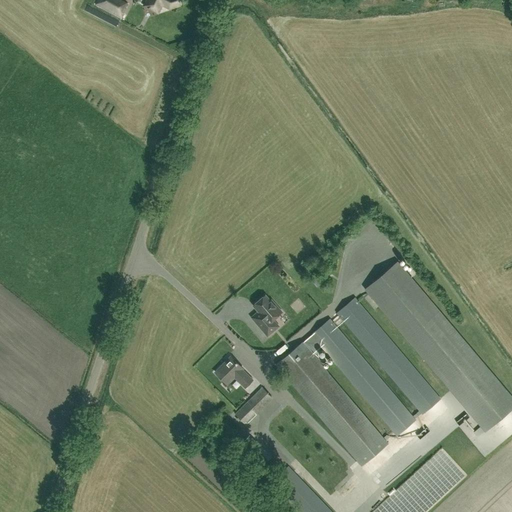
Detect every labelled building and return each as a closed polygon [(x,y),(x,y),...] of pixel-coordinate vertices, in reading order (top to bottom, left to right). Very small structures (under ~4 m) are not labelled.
[(127,4),(118,0),(98,0),(96,4),(121,17),(127,4)] [(147,0),(144,6),(158,12),(162,5),(169,8),(180,5),(178,0),(147,0)] [(365,290),(485,431),(511,408),(511,396),(398,262),(365,290)] [(302,274),(296,279),(300,284),(306,280),(302,274)] [(254,305),(260,312),(253,318),(268,335),(279,326),(273,320),(282,312),(272,300),(271,301),(266,296),(254,305)] [(423,414),(441,399),(355,298),(337,313),(423,414)] [(312,335),(302,344),(302,343),(277,364),(363,465),(388,444),(312,355),(322,346),(398,435),(416,421),(330,320),(312,335)] [(243,370),(243,369),(231,357),(216,372),(228,384),(235,377),(246,388),(253,380),(243,370)] [(273,398),(263,388),(236,414),(246,425),(273,398)] [(282,411),(273,420),(341,488),(357,472),(295,410),(294,411),(288,417),(282,411)] [(250,435),(239,447),(257,463),(268,452),(250,435)] [(302,511),(332,511),(289,466),(273,481),(302,511)] [(372,511),(387,495),(380,489),(366,505),(361,501),(357,505),(361,509),(358,511),(372,511)]
